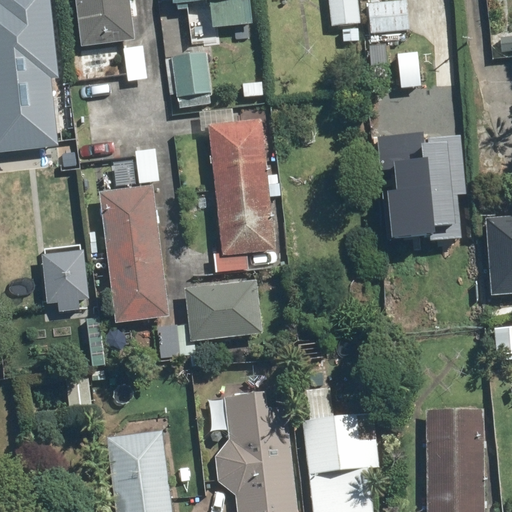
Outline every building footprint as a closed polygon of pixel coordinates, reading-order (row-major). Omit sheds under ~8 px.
[(0,0),(0,147),(58,141),(51,79),(60,78),(51,0),(0,0)] [(135,43),(130,0),(76,0),(85,79),(121,75),(118,44),(135,43)] [(255,25),(252,0),(173,0),(174,7),(211,3),(214,30),(255,25)] [(361,25),(359,0),(330,0),(333,28),(361,25)] [(452,50),(449,0),(418,0),(420,31),(433,31),(434,51),(452,50)] [(367,5),(370,38),(411,34),(408,1),(367,5)] [(148,81),(144,49),(123,51),(128,84),(148,81)] [(212,105),(207,54),(173,58),(178,109),(212,105)] [(417,54),(393,58),(398,93),(422,90),(417,54)] [(262,97),(261,83),(244,84),(245,99),(262,97)] [(275,252),(262,120),(241,122),(240,109),(200,113),(202,132),(209,132),(211,150),(221,254),(213,255),(215,274),(250,271),(248,255),(275,252)] [(382,135),(393,237),(429,233),(430,238),(460,235),(456,199),(468,198),(461,134),(425,138),(424,131),(382,135)] [(160,179),(157,147),(135,149),(138,181),(160,179)] [(168,319),(152,187),(100,193),(116,326),(168,319)] [(511,215),(483,218),(488,296),(511,294),(511,215)] [(43,310),(55,309),(56,318),(78,316),(77,307),(86,306),(82,254),(38,258),(43,310)] [(263,336),(257,282),(184,289),(188,325),(158,328),(161,359),(197,355),(196,342),(263,336)] [(100,315),(78,318),(81,341),(103,338),(100,315)] [(511,354),(511,327),(494,328),(495,355),(511,354)] [(88,378),(65,380),(68,414),(91,412),(88,378)] [(298,511),(286,407),(266,410),(264,393),(225,398),(230,438),(214,458),(217,482),(235,495),(236,511),(298,511)] [(484,511),(484,410),(426,411),(426,511),(484,511)] [(380,467),(374,413),(301,422),(311,511),(372,511),(367,469),(380,467)] [(172,511),(163,432),(107,438),(115,511),(172,511)]
